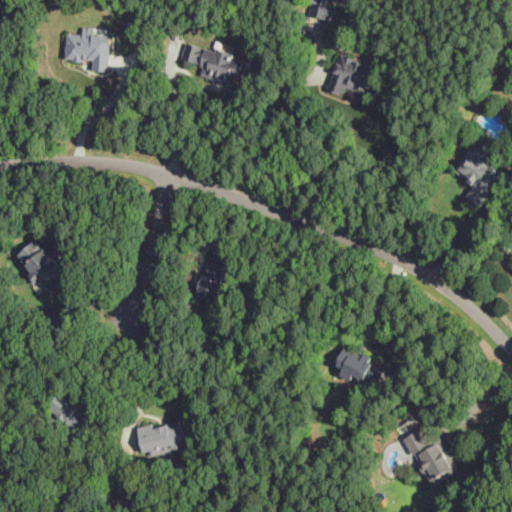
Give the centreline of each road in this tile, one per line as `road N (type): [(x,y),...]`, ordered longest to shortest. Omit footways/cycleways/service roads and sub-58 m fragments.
road 1 (residential): [(0,174),(120,171),(327,234),(446,293),(511,356)]
road 2 (residential): [(171,184),(136,323)]
